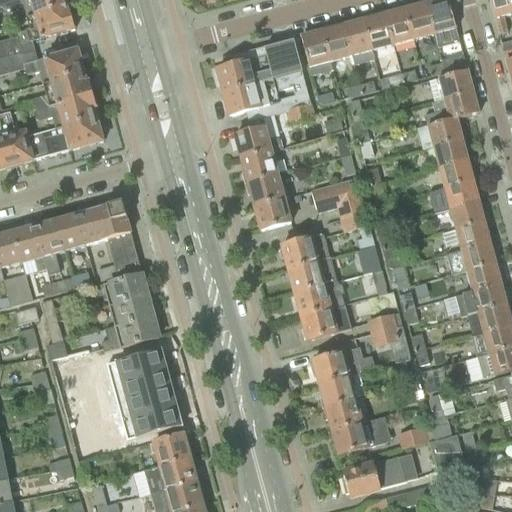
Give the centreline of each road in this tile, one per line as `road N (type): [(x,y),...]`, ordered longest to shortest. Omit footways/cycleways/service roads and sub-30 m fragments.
road 1 (primary): [(226,367),(170,158)]
road 2 (residential): [(144,55),(347,0)]
road 3 (residential): [(170,158),(0,204)]
road 4 (residential): [(465,0),(511,167)]
road 5 (primary): [(280,511),(253,411),(226,367)]
road 6 (primary): [(226,367),(255,511)]
